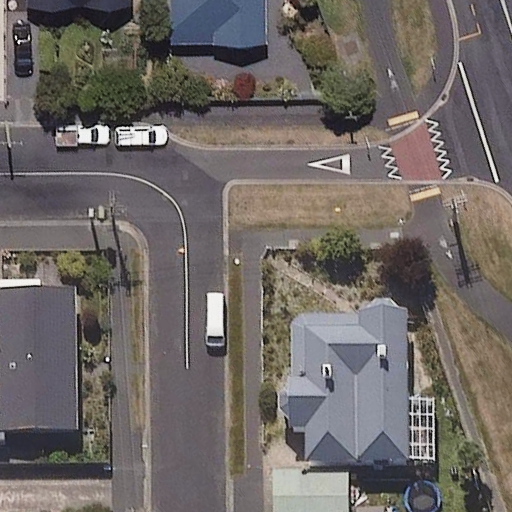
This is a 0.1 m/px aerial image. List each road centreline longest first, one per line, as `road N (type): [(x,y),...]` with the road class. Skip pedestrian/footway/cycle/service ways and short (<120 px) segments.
road 1 (residential): [(163,191),(228,163),(416,159),(511,126)]
road 2 (residential): [(163,191),(184,222),(187,511)]
road 3 (residential): [(163,191),(101,172),(0,173)]
